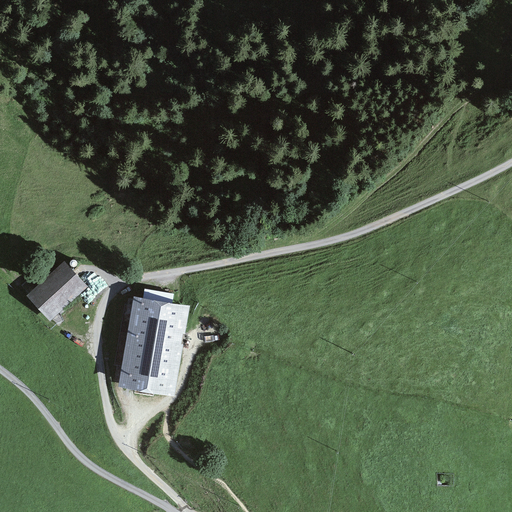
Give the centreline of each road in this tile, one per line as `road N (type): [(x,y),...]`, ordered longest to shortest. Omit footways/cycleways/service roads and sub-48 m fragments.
road 1 (unclassified): [(188,511),(129,453),(112,422),(99,322),(117,286),(363,230),(511,161)]
road 2 (track): [(175,511),(88,463),(0,368)]
road 3 (track): [(0,10),(117,29),(135,18),(136,0)]
